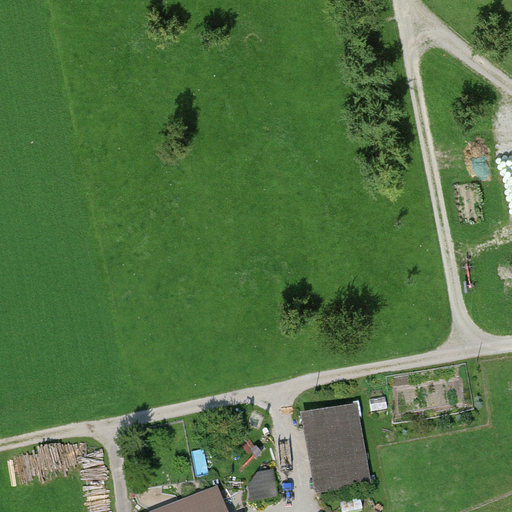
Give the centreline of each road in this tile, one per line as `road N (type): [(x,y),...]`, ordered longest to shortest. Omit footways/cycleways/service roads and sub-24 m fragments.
road 1 (track): [(486,349),(0,446)]
road 2 (track): [(511,346),(486,349),(460,313),(398,0)]
road 3 (track): [(399,4),(511,90)]
